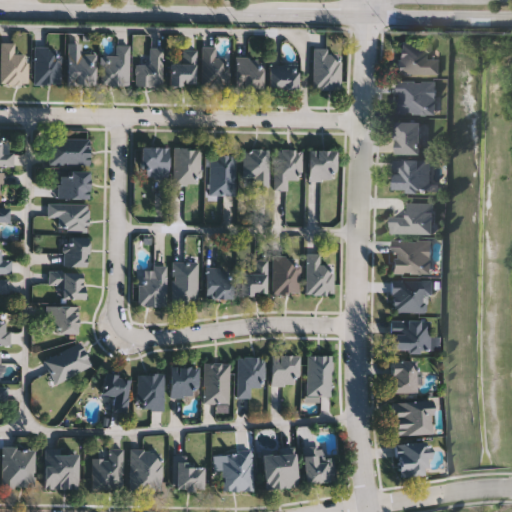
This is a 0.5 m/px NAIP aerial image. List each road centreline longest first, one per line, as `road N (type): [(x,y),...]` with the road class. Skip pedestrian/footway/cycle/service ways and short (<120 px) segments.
road 1 (tertiary): [(369,511),(356,325),(363,16)]
road 2 (residential): [(120,115),(120,329),(179,335),(236,325),(356,325)]
road 3 (residential): [(0,112),(362,119)]
road 4 (secondary): [(11,8),(277,14)]
road 5 (residential): [(329,511),(511,487)]
road 6 (secondary): [(363,16),(511,17)]
